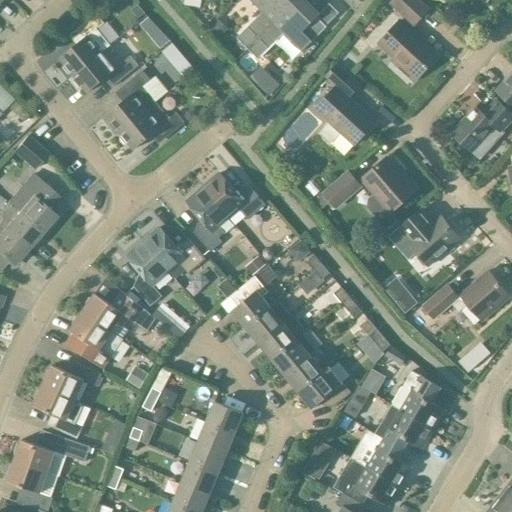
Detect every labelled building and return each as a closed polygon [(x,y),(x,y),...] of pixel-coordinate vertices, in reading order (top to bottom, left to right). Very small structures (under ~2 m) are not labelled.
[(248,27),(237,38),(248,49),(280,17),(296,0),(252,0),(264,11),(258,17),(248,27)] [(296,0),(280,17),(248,49),(258,59),(270,48),(285,33),(303,51),(324,31),(313,20),(320,14),(313,7),(315,4),(311,0),(296,0)] [(395,0),(391,4),(405,17),(414,25),(429,9),(418,0),(395,0)] [(72,72),(74,75),(102,53),(111,45),(98,29),(105,23),(100,17),(97,13),(92,17),(76,30),(84,39),(60,58),(66,65),(64,68),(69,75),(72,72)] [(217,19),(206,30),(217,41),(228,30),(217,19)] [(414,84),(439,57),(401,22),(380,45),(395,59),(392,63),(414,84)] [(160,49),(170,41),(163,33),(153,40),(160,49)] [(172,43),(163,51),(171,60),(180,53),(172,43)] [(131,56),(115,69),(102,53),(74,75),(77,78),(74,80),(79,87),(82,85),(88,92),(112,73),(119,82),(139,66),(131,56)] [(316,109),(330,122),(319,134),(331,144),(341,133),(354,146),(376,121),(350,96),(360,85),(337,65),(327,78),(337,87),(316,109)] [(123,87),(130,96),(106,115),(112,122),(110,125),(115,131),(118,129),(120,132),(156,102),(157,102),(144,86),(151,80),(143,70),(123,87)] [(511,74),(506,82),(511,87),(511,88),(503,98),(511,106),(511,74)] [(268,96),(279,86),(270,77),(260,87),(268,96)] [(493,144),(501,134),(511,122),(511,112),(496,99),(482,114),(476,108),(453,133),(473,152),(472,154),(478,159),(493,144)] [(178,113),(170,119),(156,102),(120,132),(123,135),(120,137),(125,144),(128,142),(134,149),(159,130),(166,138),(185,122),(178,113)] [(49,153),(28,135),(14,152),(35,170),(49,153)] [(390,213),(418,190),(408,177),(404,180),(386,159),(361,180),(374,194),(368,199),(367,208),(373,215),(382,216),(388,210),(390,213)] [(337,208),(361,187),(348,172),(324,193),(325,194),(315,202),(321,209),(331,201),(337,208)] [(249,185),(239,194),(221,173),(203,187),(229,218),(239,209),(248,220),(266,205),(249,185)] [(23,186),(8,203),(19,212),(43,232),(57,215),(67,204),(44,184),(34,196),(23,186)] [(224,232),(219,226),(229,218),(203,187),(187,201),(205,223),(194,232),(211,252),(222,242),(218,238),(224,232)] [(8,203),(0,211),(0,224),(5,229),(5,228),(29,248),(43,232),(19,212),(8,203)] [(429,266),(461,238),(441,215),(433,223),(420,209),(389,236),(409,259),(417,252),(429,266)] [(0,224),(0,254),(9,262),(13,266),(29,248),(5,228),(5,229),(0,224)] [(189,240),(179,248),(161,227),(143,241),(169,272),(179,263),(188,274),(206,259),(189,240)] [(162,296),(153,286),(169,272),(143,241),(127,255),(145,277),(134,287),(151,306),(162,296)] [(309,252),(300,241),(289,250),(298,261),(309,252)] [(0,272),(9,262),(0,254),(0,272)] [(314,255),(307,261),(314,270),(322,264),(314,255)] [(322,280),(330,273),(322,264),(314,270),(322,280)] [(489,270),(461,295),(459,296),(448,283),(422,305),(434,320),(452,305),(459,312),(468,304),(483,320),(511,296),(489,270)] [(260,272),(255,276),(264,287),(265,288),(270,283),(260,272)] [(230,297),(238,306),(232,310),(246,327),(270,306),(263,297),(268,292),(264,287),(255,276),(237,291),(237,292),(234,294),(230,297)] [(416,302),(396,278),(384,288),(404,312),(416,302)] [(228,298),(230,297),(234,294),(237,292),(227,280),(219,287),(228,298)] [(342,287),(334,294),(341,302),(349,296),(342,287)] [(85,308),(83,312),(112,331),(112,332),(123,339),(135,322),(148,331),(156,318),(122,290),(112,304),(95,293),(91,299),(89,298),(83,307),(85,308)] [(355,319),(362,313),(349,296),(341,302),(355,319)] [(270,306),(246,327),(259,343),(292,316),(279,300),(271,307),(270,306)] [(188,330),(160,307),(153,315),(180,339),(188,330)] [(123,339),(112,332),(112,331),(83,312),(79,317),(78,316),(72,325),(73,326),(70,330),(74,332),(67,344),(103,369),(123,339)] [(292,316),(259,343),(272,359),(303,334),(306,332),(293,316),(292,316)] [(368,319),(361,326),(368,334),(376,328),(368,319)] [(383,352),(390,345),(376,328),(368,334),(383,352)] [(303,334),(272,359),(286,376),(310,355),(311,356),(317,350),(303,334)] [(481,341),(458,359),(467,371),(490,353),(481,341)] [(128,380),(141,386),(155,361),(142,354),(128,380)] [(286,376),(299,392),(324,371),(323,371),(311,356),(310,355),(286,376)] [(48,370),(43,380),(45,381),(43,385),(75,400),(84,380),(97,386),(97,385),(101,377),(102,375),(78,364),(73,374),(53,365),(50,371),(48,370)] [(329,366),(323,371),(324,371),(299,392),(313,409),(325,398),(333,408),(351,393),(329,366)] [(370,391),(376,394),(387,375),(371,366),(346,411),(356,417),(370,391)] [(392,405),(434,429),(445,410),(432,402),(440,387),(412,371),(392,405)] [(36,400),(34,405),(52,414),(68,421),(75,424),(84,404),(75,400),(43,385),(41,390),(39,390),(35,399),(36,400)] [(148,398),(157,403),(157,401),(162,393),(153,388),(148,398)] [(148,398),(142,408),(144,408),(152,412),(157,403),(148,398)] [(206,422),(235,434),(243,413),(215,401),(206,422)] [(434,429),(392,405),(375,433),(404,450),(409,440),(423,448),(434,429)] [(68,421),(63,432),(77,439),(82,428),(75,424),(68,421)] [(235,434),(206,422),(198,442),(227,453),(235,434)] [(143,431),(134,427),(130,437),(140,441),(143,431)] [(368,429),(351,458),(366,467),(400,487),(411,468),(398,460),(404,450),(375,433),(368,429)] [(126,448),(136,452),(140,441),(130,437),(126,448)] [(63,438),(58,453),(67,456),(85,462),(90,447),(63,438)] [(102,449),(113,454),(118,443),(107,438),(102,449)] [(17,445),(14,455),(16,456),(14,460),(48,472),(55,452),(36,445),(22,439),(19,446),(17,445)] [(304,470),(318,478),(335,449),(321,440),(304,470)] [(227,453),(198,442),(190,462),(218,473),(227,453)] [(351,458),(334,487),(343,492),(363,504),(364,505),(370,494),(389,505),(400,487),(366,467),(351,458)] [(10,465),(7,475),(9,476),(7,481),(21,486),(40,493),(48,472),(14,460),(12,466),(10,465)] [(218,473),(190,462),(182,482),(210,493),(218,473)] [(124,469),(114,466),(111,476),(120,480),(124,469)] [(107,487),(116,490),(120,480),(111,476),(107,487)] [(511,480),(500,495),(511,504),(511,480)] [(202,511),(210,493),(182,482),(173,502),(198,511),(202,511)] [(342,509),(340,511),(359,511),(364,505),(343,492),(336,505),(342,509)] [(511,511),(511,504),(500,495),(487,511),(511,511)] [(46,511),(16,501),(11,511),(46,511)] [(198,511),(173,502),(169,511),(198,511)]
